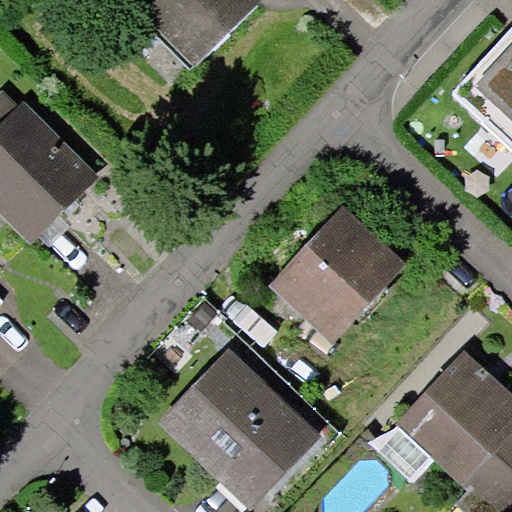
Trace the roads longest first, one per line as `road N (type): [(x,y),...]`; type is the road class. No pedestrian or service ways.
road 1 (residential): [(51,424),(337,112)]
road 2 (residential): [(511,280),(337,112)]
road 3 (residential): [(337,112),(438,0)]
road 4 (residential): [(144,511),(51,424)]
